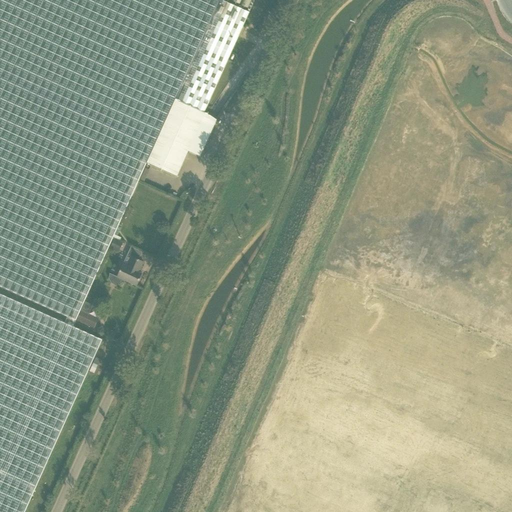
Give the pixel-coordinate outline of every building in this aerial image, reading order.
[(0,0),(0,286),(67,317),(76,320),(146,163),(175,99),(204,112),(249,13),(221,0),(0,0)] [(217,119),(204,112),(175,99),(146,163),(177,177),(188,151),(200,156),(217,119)] [(123,243),(115,239),(111,247),(119,251),(123,243)] [(139,272),(143,262),(131,256),(127,264),(124,262),(117,277),(137,286),(142,274),(139,272)] [(0,294),(0,511),(24,511),(102,340),(73,327),(76,320),(67,317),(64,323),(0,294)] [(76,321),(94,329),(99,318),(81,310),(76,321)]
